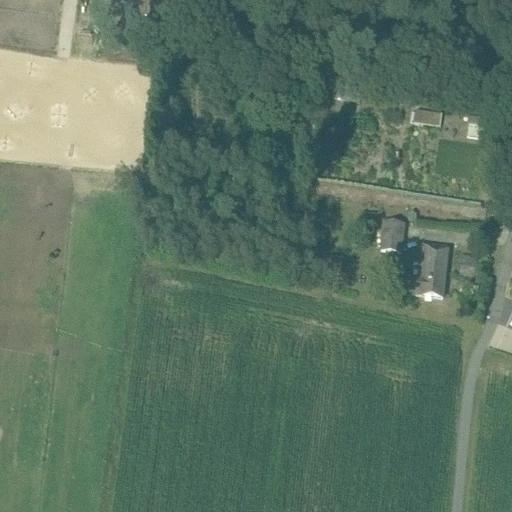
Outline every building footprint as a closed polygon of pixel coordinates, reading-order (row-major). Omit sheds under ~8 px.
[(314,110),(329,112),(330,92),(316,91),(314,110)] [(258,112),(255,132),(258,132),(264,133),(268,134),(271,113),(258,112)] [(441,115),(416,112),(414,125),(440,128),(441,115)] [(470,118),(468,138),(484,140),(486,120),(470,118)] [(295,120),(288,168),(299,170),(300,166),(302,166),(303,162),(300,161),(302,149),(305,150),(309,122),(295,120)] [(383,225),(380,252),(401,254),(404,227),(383,225)] [(442,300),(448,250),(423,247),(419,281),(412,280),(410,296),(423,297),(423,298),(442,300)] [(478,258),(461,256),(460,268),(477,270),(478,258)]
